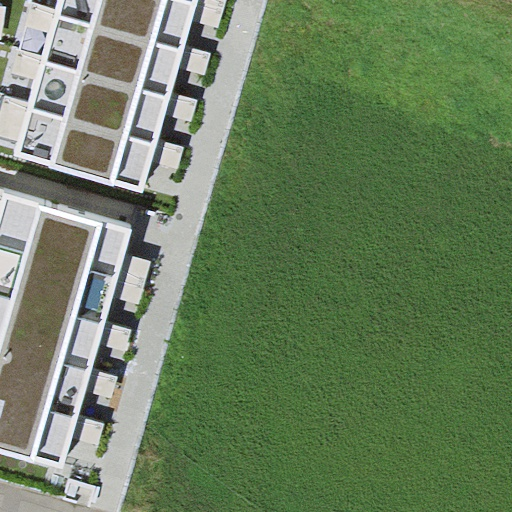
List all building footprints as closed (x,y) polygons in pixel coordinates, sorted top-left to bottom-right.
[(192,19),(196,3),(184,0),(57,0),(54,13),(183,49),(184,45),(192,19)] [(226,0),(197,0),(196,3),(192,19),(219,27),(226,0)] [(179,66),(183,49),(54,13),(41,61),(169,98),(171,92),(179,66)] [(210,52),(184,45),(183,49),(179,66),(205,72),(210,52)] [(165,114),(169,98),(41,61),(27,109),(156,145),(158,138),(165,114)] [(197,100),(171,92),(169,98),(165,114),(191,121),(197,100)] [(151,160),(156,145),(27,109),(14,156),(142,192),(151,160)] [(185,146),(158,138),(156,145),(151,160),(178,168),(185,146)] [(133,227),(2,189),(0,197),(0,246),(118,279),(126,253),(133,227)] [(0,298),(102,327),(103,322),(112,296),(118,279),(0,246),(0,298)] [(152,261),(126,253),(118,279),(112,296),(138,305),(152,261)] [(0,344),(89,370),(90,367),(97,342),(102,327),(0,298),(0,344)] [(130,330),(103,322),(102,327),(97,342),(124,350),(130,330)] [(84,388),(89,370),(0,344),(0,399),(75,420),(76,415),(84,388)] [(118,375),(90,367),(89,370),(84,388),(111,397),(118,375)] [(0,449),(62,466),(70,436),(75,420),(0,399),(0,449)] [(105,423),(76,415),(75,420),(70,436),(99,444),(105,423)]
